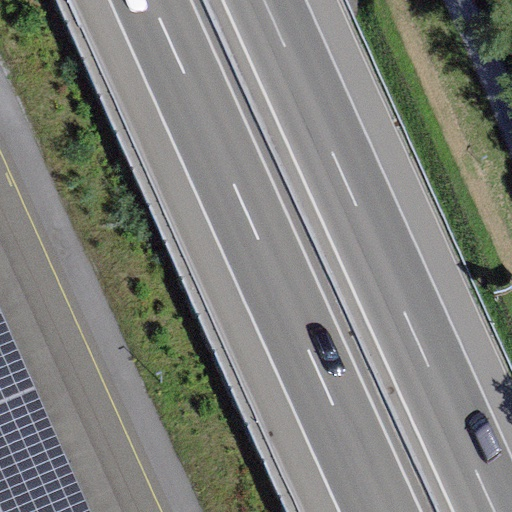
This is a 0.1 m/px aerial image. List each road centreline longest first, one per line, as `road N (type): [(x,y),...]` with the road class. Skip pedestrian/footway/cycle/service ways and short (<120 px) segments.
road 1 (motorway): [(508,511),(278,0)]
road 2 (motorway): [(160,0),(390,511)]
road 3 (track): [(457,0),(511,120)]
